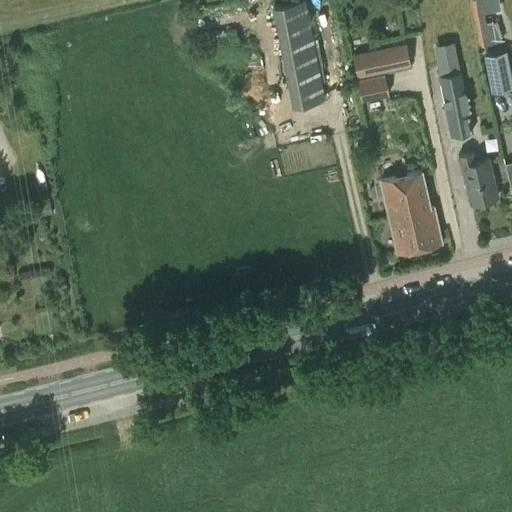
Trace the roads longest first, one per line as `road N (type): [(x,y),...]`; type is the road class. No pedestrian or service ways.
road 1 (primary): [(0,412),(511,278)]
road 2 (track): [(128,0),(0,33)]
